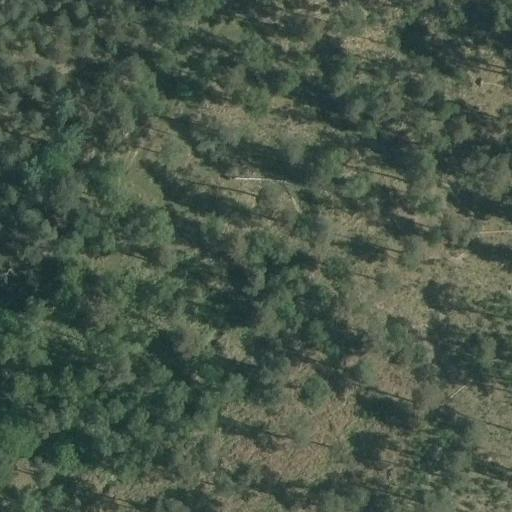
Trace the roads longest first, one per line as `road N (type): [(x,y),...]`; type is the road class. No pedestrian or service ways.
road 1 (track): [(0,327),(77,240),(212,51),(236,0)]
road 2 (track): [(239,0),(348,130),(387,160),(511,211)]
road 3 (track): [(0,92),(190,27),(235,0)]
